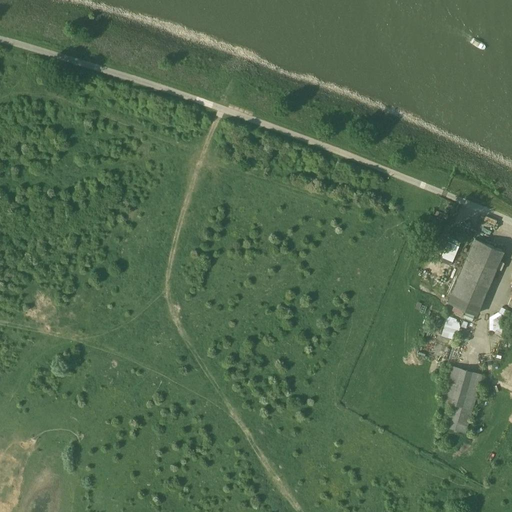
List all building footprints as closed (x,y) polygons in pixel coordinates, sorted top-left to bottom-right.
[(487,241),(500,244),(503,232),(490,229),(487,241)] [(475,238),(448,302),(477,314),(504,250),(475,238)] [(446,241),(442,261),(454,264),(459,243),(446,241)] [(490,318),(490,330),(493,330),(502,335),(511,330),(511,321),(511,320),(511,319),(511,312),(502,307),(499,312),(490,318)] [(466,311),(464,317),(472,322),(475,315),(466,311)] [(456,329),(458,329),(461,320),(447,316),(442,335),(453,338),(456,329)] [(451,364),(441,401),(451,403),(444,426),(466,433),(483,374),(451,364)]
